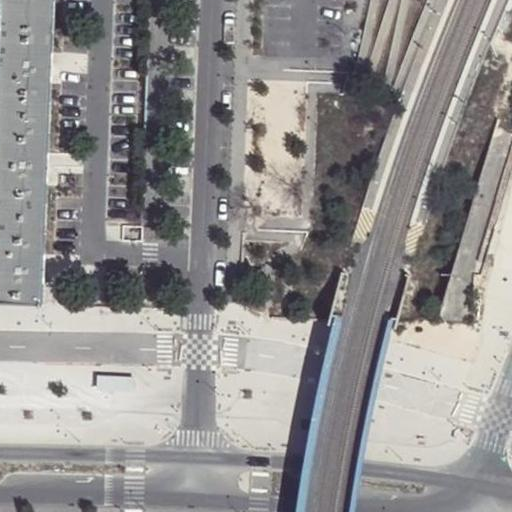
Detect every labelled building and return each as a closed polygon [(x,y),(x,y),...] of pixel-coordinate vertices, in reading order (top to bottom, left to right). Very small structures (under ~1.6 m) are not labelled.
[(56,7),(2,4),(0,48),(0,105),(52,108),(56,7)] [(52,108),(0,105),(0,207),(47,210),(52,108)] [(271,155),(269,170),(292,173),(294,158),(271,155)] [(47,210),(0,207),(0,309),(43,312),(47,210)] [(471,289),(448,287),(446,313),(469,315),(471,289)]
